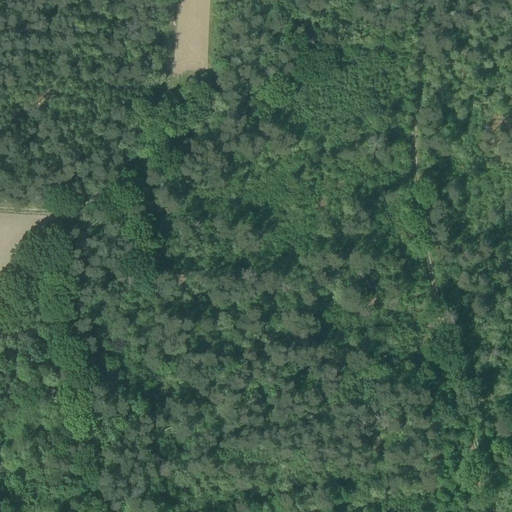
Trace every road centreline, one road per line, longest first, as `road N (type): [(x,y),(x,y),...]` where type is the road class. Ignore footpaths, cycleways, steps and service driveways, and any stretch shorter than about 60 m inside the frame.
road 1 (track): [(0,297),(29,253),(73,214),(236,99),(405,18),(410,0)]
road 2 (track): [(405,18),(416,237),(496,511)]
